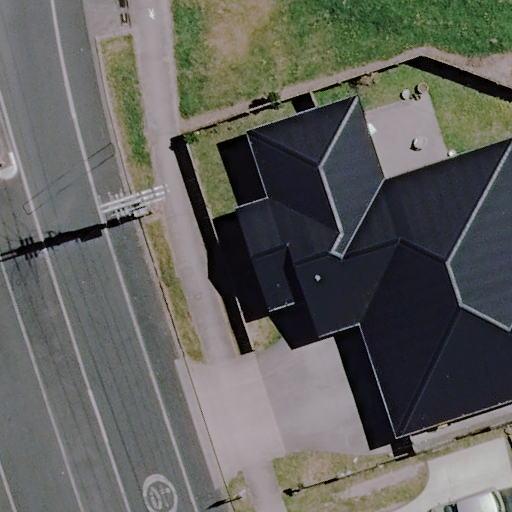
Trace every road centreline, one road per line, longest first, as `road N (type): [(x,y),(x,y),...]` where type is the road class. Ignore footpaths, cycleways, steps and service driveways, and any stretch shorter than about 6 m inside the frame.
road 1 (residential): [(15,0),(48,160),(54,355)]
road 2 (residential): [(107,511),(54,355)]
